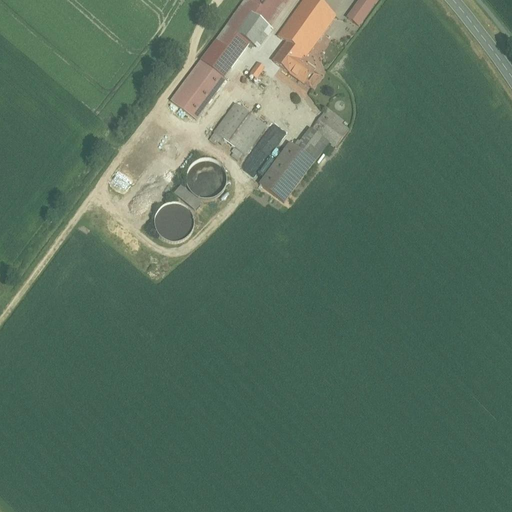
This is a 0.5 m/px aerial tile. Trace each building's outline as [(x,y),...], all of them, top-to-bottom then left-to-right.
[(269,24),(285,0),(240,0),(170,99),(195,117),(225,76),(223,74),(237,54),(230,49),(233,45),(230,43),(236,34),(253,46),(256,42),(260,45),(273,27),(269,24)] [(334,10),(320,0),(297,0),(275,31),(286,39),(272,59),(305,84),(316,69),(300,57),(334,10)] [(355,0),(345,15),(357,24),(375,0),(355,0)] [(265,65),(257,59),(248,70),(256,76),(265,65)] [(209,133),(243,158),(256,141),(268,125),(234,100),(209,133)] [(310,126),(327,139),(328,137),(335,142),(348,125),(341,120),(343,117),(326,105),(310,126)] [(294,143),(315,158),(329,140),(327,139),(310,126),(309,125),(299,140),(297,139),(294,143)] [(176,129),(151,160),(172,178),(198,146),(176,129)] [(256,182),(284,203),(317,160),(315,158),(294,143),(289,139),(276,156),(260,176),(256,182)] [(241,161),(260,176),(276,156),(256,141),(243,158),(241,161)] [(139,155),(135,160),(145,168),(149,163),(139,155)] [(224,168),(219,162),(213,159),(205,158),(197,160),(191,165),(187,172),(187,179),(189,187),(194,193),(201,196),(208,197),(216,195),(222,190),(225,184),(226,176),(224,168)] [(164,204),(160,209),(158,213),(157,218),(158,223),(160,228),(163,233),(168,236),(173,237),(179,237),(184,236),(189,233),(192,228),(194,223),(195,218),(194,213),(192,209),(188,204),(183,201),(176,200),(169,201),(164,204)]
